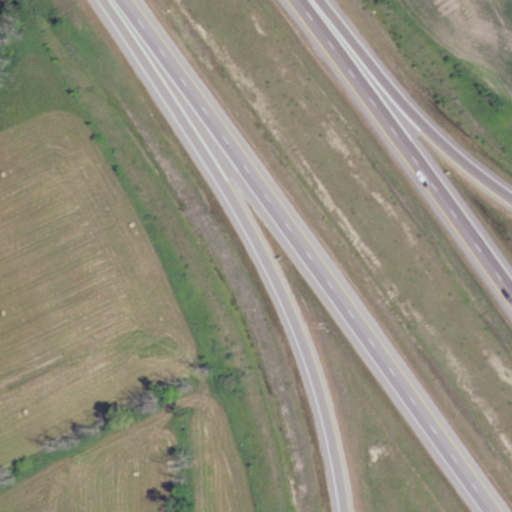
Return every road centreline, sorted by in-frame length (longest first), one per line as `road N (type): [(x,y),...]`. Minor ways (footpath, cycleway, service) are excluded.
road 1 (motorway): [(128,0),(499,511)]
road 2 (motorway): [(129,1),(296,325),(346,511)]
road 3 (motorway): [(511,289),(303,0)]
road 4 (motorway): [(511,196),(445,145),(314,0)]
